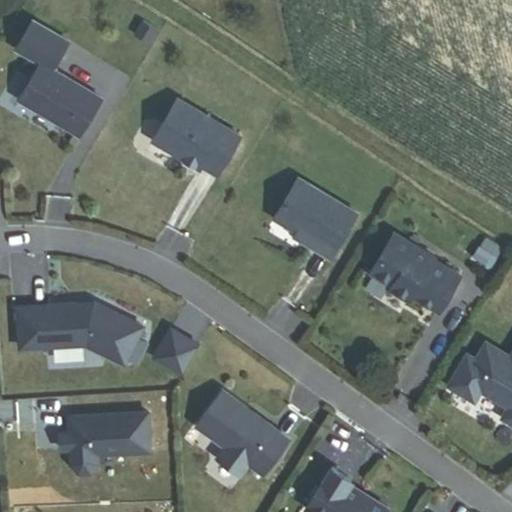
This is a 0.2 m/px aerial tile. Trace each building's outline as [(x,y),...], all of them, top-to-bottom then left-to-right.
[(23,99),(83,135),(104,99),(55,70),(72,42),(37,21),(20,49),(44,63),(23,99)] [(199,166),(204,165),(221,175),(243,137),(181,100),(156,141),(176,152),(178,149),(186,154),(187,159),(199,166)] [(301,179),(278,218),(308,236),(305,240),(334,257),(359,214),(301,179)] [(418,298),(441,311),(465,273),(443,260),(445,256),(427,245),(423,250),(397,235),(376,269),(403,285),(420,296),(418,298)] [(420,296),(403,285),(401,287),(418,298),(420,296)] [(146,345),(141,343),(144,336),(139,333),(141,328),(92,304),(91,307),(75,308),(74,306),(16,309),(19,350),(84,346),(124,365),(126,359),(137,364),(146,345)] [(197,350),(169,334),(155,359),(183,375),(197,350)] [(468,352),(452,387),(474,401),(486,394),(511,406),(503,421),(511,426),(511,355),(487,342),(472,360),(468,352)] [(288,440),(222,392),(197,426),(226,448),(218,459),(240,476),(249,464),(263,475),(288,440)] [(91,473),(97,465),(96,455),(150,452),(148,414),(69,418),(70,435),(60,435),(61,451),(71,450),(72,467),(79,474),(91,473)] [(386,511),(388,510),(350,486),(353,482),(333,469),(307,510),(310,511),(386,511)]
